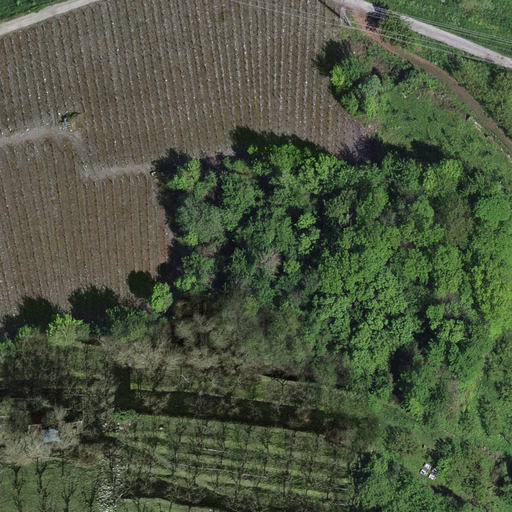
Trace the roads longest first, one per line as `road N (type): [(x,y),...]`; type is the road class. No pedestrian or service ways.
road 1 (track): [(356,3),(358,15),(389,43),(469,93),(511,150)]
road 2 (track): [(511,66),(348,0)]
